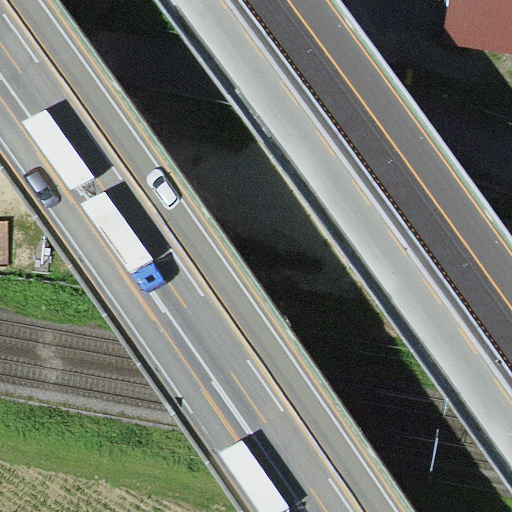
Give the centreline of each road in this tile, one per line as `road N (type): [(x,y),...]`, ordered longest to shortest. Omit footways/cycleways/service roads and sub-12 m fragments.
road 1 (motorway): [(3,11),(346,511)]
road 2 (motorway): [(511,401),(229,0)]
